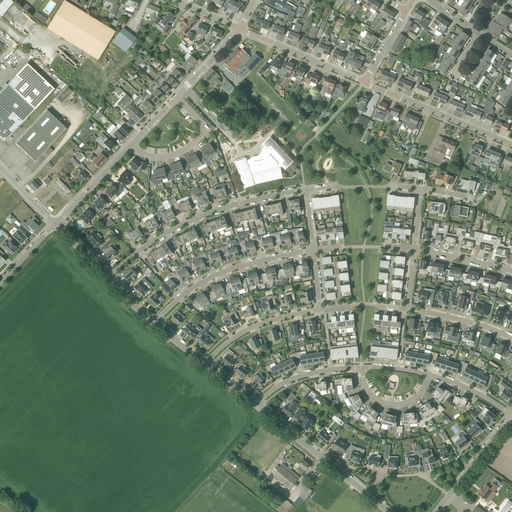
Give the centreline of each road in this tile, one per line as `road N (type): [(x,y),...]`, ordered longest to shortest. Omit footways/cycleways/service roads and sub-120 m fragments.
road 1 (residential): [(107,277),(188,222),(305,190)]
road 2 (unclassified): [(154,323),(201,282),(312,250)]
road 3 (unclassified): [(387,511),(256,405)]
road 4 (tertiary): [(511,144),(364,82)]
road 5 (tertiary): [(364,82),(238,28)]
road 6 (unclassified): [(204,363),(243,331),(319,309)]
road 7 (residential): [(130,145),(166,156),(202,134),(175,97)]
road 8 (unclassified): [(438,511),(511,415)]
